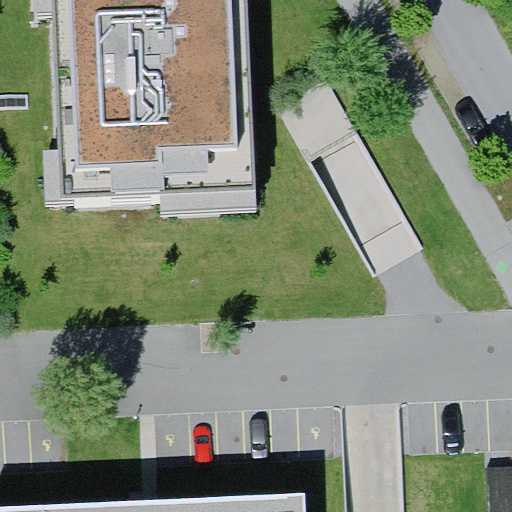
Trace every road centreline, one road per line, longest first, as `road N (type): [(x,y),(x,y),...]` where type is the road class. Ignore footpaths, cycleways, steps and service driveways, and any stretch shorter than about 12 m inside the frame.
road 1 (unknown): [(395,359),(396,511)]
road 2 (residential): [(511,114),(448,0)]
